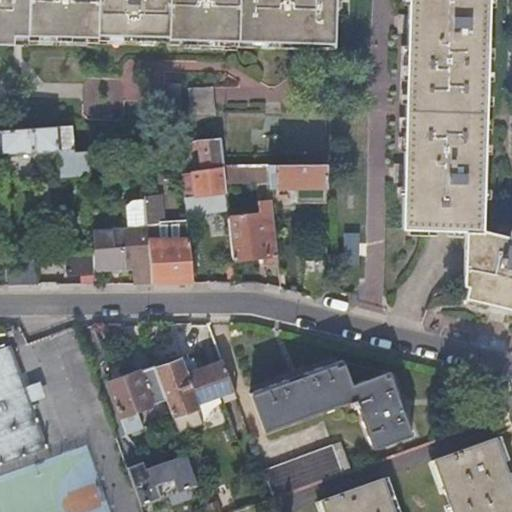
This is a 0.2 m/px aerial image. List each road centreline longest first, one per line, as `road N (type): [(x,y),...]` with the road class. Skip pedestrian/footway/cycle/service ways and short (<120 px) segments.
road 1 (residential): [(511,365),(243,302),(0,305)]
road 2 (unknown): [(409,462),(270,511)]
